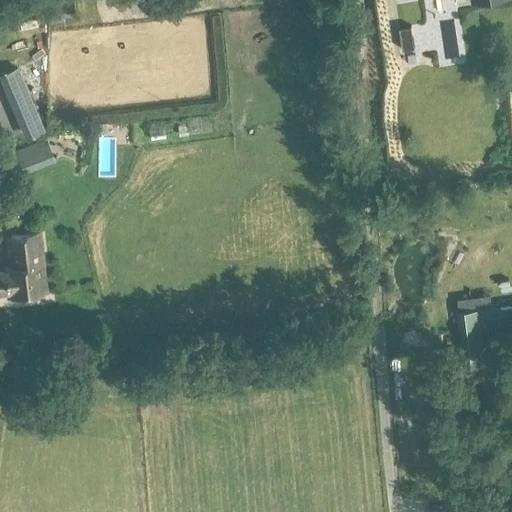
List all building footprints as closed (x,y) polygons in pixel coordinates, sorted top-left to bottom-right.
[(177,0),(131,0),(133,12),(179,5),(177,0)] [(411,26),(399,28),(402,50),(415,48),(411,26)] [(5,59),(22,60),(22,49),(6,48),(5,59)] [(17,71),(15,119),(38,119),(39,71),(17,71)] [(99,127),(106,145),(120,138),(112,121),(99,127)] [(31,124),(4,134),(11,152),(38,142),(31,124)] [(47,290),(40,234),(5,238),(7,261),(5,261),(6,268),(0,268),(0,293),(7,292),(8,295),(47,290)] [(464,366),(486,363),(483,330),(511,326),(511,303),(478,307),(478,308),(457,310),(464,366)] [(480,497),(480,511),(499,511),(498,496),(480,497)]
